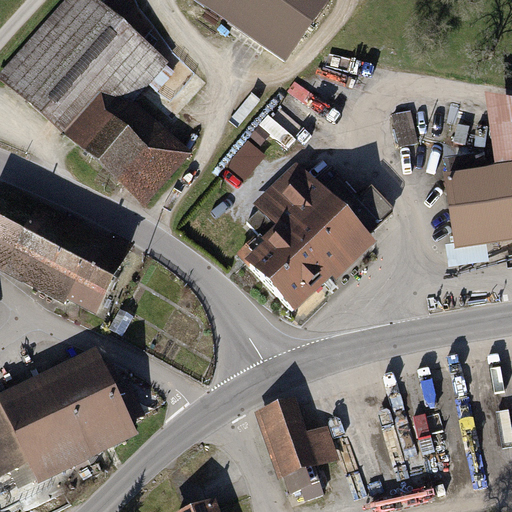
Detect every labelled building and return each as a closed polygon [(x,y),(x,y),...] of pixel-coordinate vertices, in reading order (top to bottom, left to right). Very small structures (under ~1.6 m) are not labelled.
[(93,0),(66,0),(0,73),(0,82),(142,210),(191,156),(133,104),(167,66),(93,0)] [(188,0),(285,70),(335,0),(188,0)] [(442,177),(452,253),(511,244),(511,106),(483,103),(492,170),(442,177)] [(419,112),(398,111),(397,142),(418,143),(419,112)] [(252,137),(230,161),(248,177),(270,154),(252,137)] [(325,283),(330,288),(373,248),(365,240),(393,214),(370,189),(358,200),(338,180),(322,195),(296,167),(253,207),(275,230),(325,283)] [(0,198),(0,264),(99,319),(135,252),(111,239),(107,246),(4,191),(0,198)] [(325,283),(275,230),(250,253),(244,248),(234,257),(290,317),(325,283)] [(98,357),(63,373),(104,460),(139,444),(98,357)] [(104,460),(63,373),(2,402),(5,408),(0,410),(0,481),(33,466),(43,489),(104,460)] [(295,407),(259,420),(281,483),(287,481),(292,497),(309,491),(303,476),(338,464),(326,431),(306,438),(295,407)]
